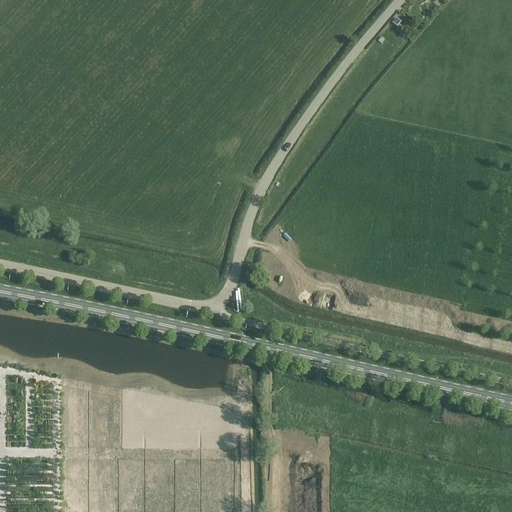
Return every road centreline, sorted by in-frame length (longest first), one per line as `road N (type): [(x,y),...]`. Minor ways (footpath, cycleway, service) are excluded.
road 1 (unclassified): [(0,263),(216,310),(232,286),(264,182),(403,0)]
road 2 (primary): [(0,291),(511,403)]
